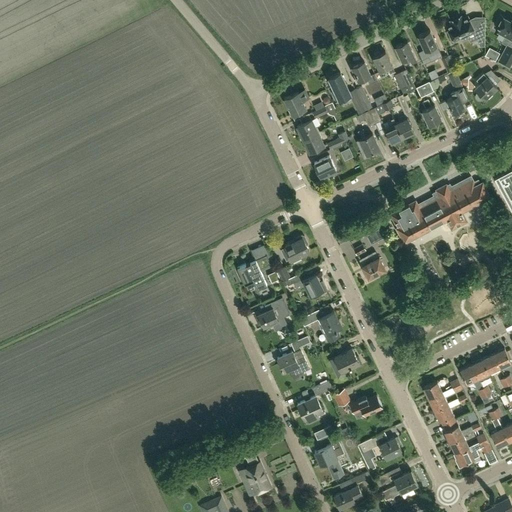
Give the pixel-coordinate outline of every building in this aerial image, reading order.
[(480,45),(484,45),(485,25),(472,25),(468,17),(462,20),(460,16),(451,20),(453,24),(447,27),(453,39),(460,36),(462,40),(469,37),(467,33),(473,30),(480,45)] [(511,19),(511,21),(500,16),(496,25),(501,27),(498,32),(511,39),(509,46),(507,45),(498,60),(509,66),(511,60),(511,19)] [(430,30),(418,36),(424,49),(419,52),(422,59),(429,56),(431,61),(441,56),(436,45),(430,30)] [(417,61),(413,55),(407,41),(395,46),(401,61),(409,57),(412,63),(417,61)] [(394,72),(391,65),(392,65),(385,51),(372,57),(379,71),(386,68),(389,74),(394,72)] [(447,72),(450,71),(456,68),(449,55),(442,59),(447,72)] [(479,63),(486,69),(490,65),(482,58),(479,63)] [(370,74),(364,61),(351,66),(358,81),(367,77),(369,82),(378,79),(374,72),(370,74)] [(400,71),(409,90),(415,87),(406,68),(400,71)] [(403,93),(409,90),(400,71),(394,74),(403,93)] [(461,81),(460,80),(457,73),(456,72),(456,71),(455,71),(448,74),(453,85),(461,81)] [(335,90),(346,85),(340,72),(329,77),(334,90),(335,90)] [(484,97),(496,86),(483,73),(476,80),(479,83),(475,87),(478,91),(476,93),(476,94),(475,95),(475,96),(476,97),(476,98),(477,99),(478,99),(479,100),(481,99),(484,97)] [(463,80),(466,86),(473,81),(471,76),(463,80)] [(420,96),(423,95),(433,90),(429,81),(416,87),(420,96)] [(365,110),(355,88),(349,91),(346,85),(335,90),(334,90),(331,91),(335,100),(338,99),(338,100),(350,95),(358,113),(365,110)] [(355,88),(365,110),(372,107),(362,85),(355,88)] [(461,101),(468,98),(463,87),(451,92),(453,97),(446,100),(449,107),(448,108),(452,115),(461,111),(460,109),(464,107),(461,101)] [(292,115),(306,108),(302,101),(309,98),(304,89),(284,98),(292,115)] [(405,114),(411,111),(403,93),(397,96),(405,114)] [(431,106),(428,99),(423,101),(426,109),(422,111),(428,125),(433,122),(435,124),(441,121),(440,119),(441,119),(434,105),(431,106)] [(332,102),(325,105),(328,111),(329,114),(333,115),(337,113),(332,102)] [(328,111),(325,105),(312,111),(315,117),(328,111)] [(368,110),(374,123),(381,119),(375,107),(368,110)] [(368,126),(374,123),(368,110),(357,115),(359,121),(365,118),(368,126)] [(395,124),(396,123),(394,118),(387,121),(390,126),(384,129),(391,142),(393,141),(394,143),(401,140),(400,138),(402,137),(395,124)] [(413,132),(407,118),(396,123),(395,124),(402,137),(405,136),(406,138),(412,135),(411,133),(413,132)] [(303,139),(318,132),(311,119),(297,126),(303,139)] [(352,124),(346,129),(350,134),(356,129),(352,124)] [(372,151),(379,148),(372,134),(366,136),(363,129),(357,131),(361,139),(355,141),(363,158),(373,154),(372,151)] [(330,148),(349,139),(345,130),(338,133),(339,136),(327,142),(330,148)] [(318,132),(303,139),(309,152),(324,145),(318,132)] [(344,147),(346,158),(355,156),(352,146),(344,147)] [(329,155),(314,162),(317,169),(315,170),(317,176),(320,174),(320,176),(336,168),(329,155)] [(470,172),(479,167),(475,158),(465,163),(470,172)] [(511,166),(506,170),(503,171),(505,175),(496,179),(511,209),(511,166)] [(415,200),(390,214),(397,227),(404,241),(447,218),(452,227),(466,219),(461,211),(490,196),(482,182),(477,185),(475,181),(474,182),(471,176),(448,188),(446,184),(436,189),(436,190),(433,192),(434,194),(422,201),(419,202),(417,203),(415,200)] [(289,243),(284,245),(292,259),(309,250),(306,244),(308,242),(304,234),(301,233),(290,239),(289,243)] [(362,243),(353,248),(357,254),(366,249),(362,243)] [(375,251),(360,260),(363,265),(362,266),(364,270),(363,271),(366,277),(368,276),(368,277),(378,272),(379,274),(385,270),(384,268),(385,268),(375,251)] [(250,261),(237,267),(248,292),(266,284),(261,271),(259,268),(270,263),(267,255),(256,259),(250,261)] [(285,265),(277,269),(283,281),(285,279),(290,277),(285,265)] [(277,269),(268,273),(272,282),(281,278),(277,269)] [(290,277),(285,279),(287,284),(288,285),(294,282),(297,290),(305,286),(310,295),(316,292),(317,295),(324,292),(324,291),(327,290),(326,288),(322,280),(320,281),(316,273),(303,280),(299,273),(290,277)] [(267,309),(258,313),(258,314),(261,319),(259,320),(262,326),(263,325),(263,326),(264,326),(272,322),(276,330),(287,325),(283,316),(289,313),(282,297),(270,302),(272,307),(267,309)] [(319,308),(300,317),(303,323),(304,325),(317,319),(328,341),(331,339),(339,335),(336,329),(337,329),(336,327),(341,325),(334,310),(332,311),(322,315),(319,308)] [(307,335),(291,342),(294,349),(299,347),(310,342),(307,335)] [(292,350),(277,357),(283,371),(288,368),(290,368),(293,373),(301,369),(300,368),(308,365),(304,356),(301,348),(300,349),(295,351),(293,352),(292,350)] [(352,348),(334,357),(341,371),(344,369),(353,365),(355,366),(362,363),(359,356),(356,356),(352,348)] [(493,353),(500,367),(511,361),(504,348),(493,353)] [(489,372),(500,367),(493,353),(482,359),(489,372)] [(480,381),(491,376),(489,372),(482,359),(471,364),(478,377),(480,381)] [(478,377),(471,364),(460,369),(467,383),(473,380),(477,390),(482,387),(480,381),(478,377)] [(452,386),(460,383),(458,377),(450,381),(452,386)] [(503,386),(508,384),(505,377),(500,379),(503,386)] [(329,380),(312,387),(316,394),(316,395),(332,387),(329,380)] [(428,398),(442,392),(437,381),(423,387),(428,398)] [(460,383),(452,386),(455,392),(462,388),(460,383)] [(482,387),(486,395),(491,392),(487,385),(482,387)] [(485,402),(489,400),(482,387),(477,390),(481,398),(482,397),(485,402)] [(345,388),(334,393),(339,405),(350,399),(345,388)] [(447,402),(442,392),(428,398),(433,409),(447,402)] [(444,425),(455,419),(453,414),(449,407),(468,398),(465,393),(447,402),(433,409),(439,421),(441,420),(444,425)] [(305,399),(297,402),(304,418),(306,422),(308,421),(308,422),(319,417),(317,412),(323,410),(316,395),(316,394),(310,397),(305,399)] [(365,395),(350,402),(354,412),(356,418),(365,414),(368,413),(381,407),(380,406),(382,405),(379,399),(378,400),(376,395),(368,398),(366,399),(365,395)] [(493,409),(497,417),(502,414),(498,407),(493,409)] [(492,419),(497,417),(493,409),(488,411),(492,419)] [(463,435),(464,436),(481,428),(478,422),(461,431),(455,419),(444,425),(446,430),(444,431),(449,442),(463,435)] [(502,427),(498,419),(493,422),(497,430),(490,433),(497,447),(508,441),(502,427)] [(508,441),(511,439),(511,422),(502,427),(508,441)] [(350,426),(328,436),(331,443),(332,445),(333,448),(339,446),(336,439),(339,438),(352,432),(350,426)] [(479,442),(487,438),(484,432),(476,436),(479,442)] [(379,437),(381,442),(389,438),(387,433),(379,437)] [(464,436),(463,435),(449,442),(455,453),(469,447),(464,436)] [(376,436),(358,444),(366,461),(371,458),(368,450),(372,448),(380,444),(376,436)] [(388,440),(380,444),(386,457),(402,450),(398,443),(400,443),(400,442),(398,437),(396,436),(395,437),(395,436),(388,440)] [(469,447),(455,453),(457,458),(455,459),(459,468),(468,464),(467,461),(474,458),(479,455),(476,449),(481,447),(484,452),(492,448),(487,438),(479,442),(469,447)] [(331,443),(314,451),(320,464),(327,461),(331,471),(334,470),(334,471),(338,469),(338,468),(340,467),(336,457),(337,456),(344,453),(340,445),(339,446),(333,448),(332,445),(331,443)] [(256,444),(243,451),(246,458),(247,458),(249,456),(253,464),(250,465),(247,466),(247,467),(250,474),(247,476),(254,493),(271,486),(267,476),(267,475),(266,476),(264,471),(265,471),(264,470),(260,461),(259,461),(255,454),(260,452),(256,444)] [(347,453),(339,457),(344,469),(353,465),(347,453)] [(491,461),(493,466),(500,463),(498,458),(491,461)] [(390,470),(374,477),(377,486),(394,478),(393,476),(390,470)] [(397,483),(381,490),(385,499),(390,496),(393,498),(394,494),(417,484),(410,470),(402,474),(402,472),(393,476),(394,478),(397,483)] [(365,472),(352,478),(354,484),(366,479),(368,478),(365,472)] [(343,491),(334,495),(340,508),(341,507),(342,509),(349,506),(348,504),(355,501),(354,498),(363,495),(358,484),(355,485),(343,491)] [(241,490),(236,493),(242,506),(247,504),(241,490)] [(211,500),(205,503),(208,511),(219,511),(227,509),(221,496),(211,500)] [(511,503),(510,499),(483,511),(509,511),(511,511),(511,503)]
